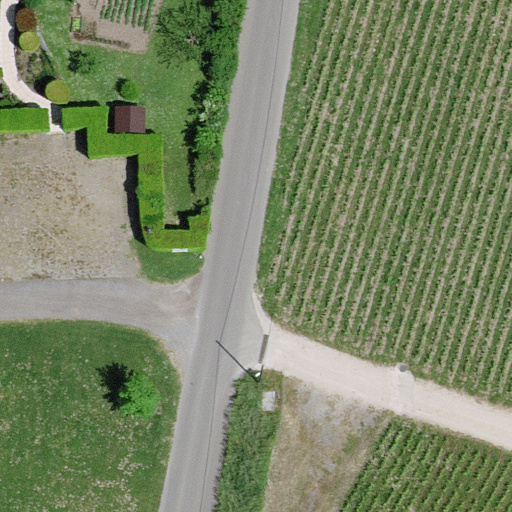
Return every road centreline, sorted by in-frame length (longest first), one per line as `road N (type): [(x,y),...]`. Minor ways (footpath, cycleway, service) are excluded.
road 1 (tertiary): [(276,0),(188,511)]
road 2 (track): [(511,426),(223,336)]
road 3 (track): [(0,303),(118,299),(226,319)]
